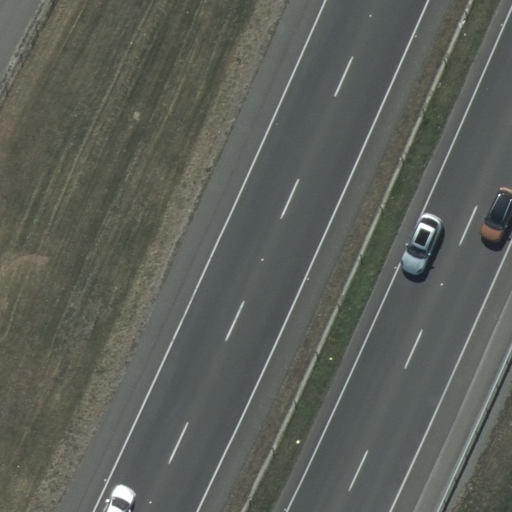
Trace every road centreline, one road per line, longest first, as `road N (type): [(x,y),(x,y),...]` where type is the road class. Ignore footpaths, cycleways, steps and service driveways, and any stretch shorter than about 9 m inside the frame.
road 1 (motorway): [(145,511),(377,0)]
road 2 (motorway): [(511,126),(339,511)]
